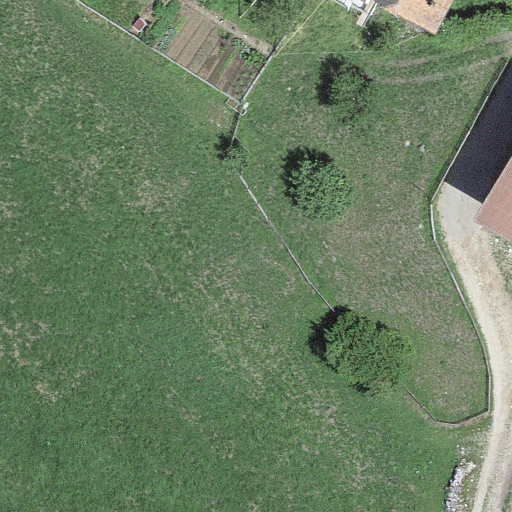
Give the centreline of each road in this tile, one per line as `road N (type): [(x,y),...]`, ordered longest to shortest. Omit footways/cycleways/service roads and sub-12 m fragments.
road 1 (track): [(511,381),(497,312),(460,216),(467,177),(511,101)]
road 2 (track): [(485,511),(511,383)]
